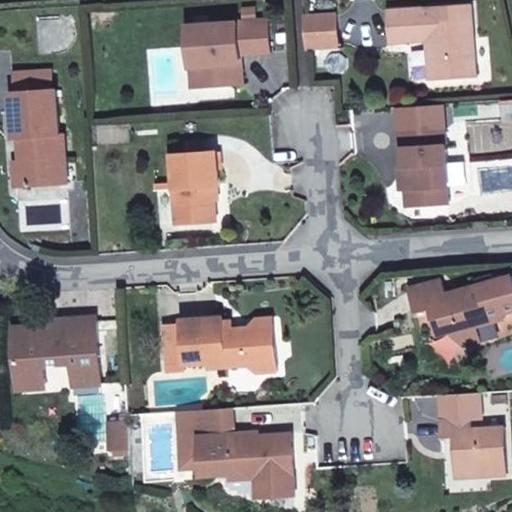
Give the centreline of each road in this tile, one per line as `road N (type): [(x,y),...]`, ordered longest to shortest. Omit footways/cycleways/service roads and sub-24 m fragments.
road 1 (residential): [(0,258),(21,273),(67,273),(322,256)]
road 2 (residential): [(322,256),(511,239)]
road 3 (residential): [(322,256),(333,294),(339,427)]
road 4 (residential): [(312,105),(322,256)]
